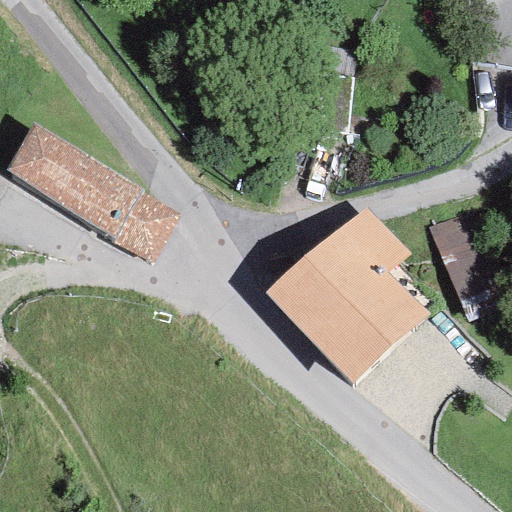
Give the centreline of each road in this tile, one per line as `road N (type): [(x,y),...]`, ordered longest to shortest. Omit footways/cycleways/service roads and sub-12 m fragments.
road 1 (unclassified): [(13,0),(246,325),(450,511)]
road 2 (track): [(200,252),(447,191),(511,159)]
road 3 (track): [(220,283),(174,291),(0,229)]
road 4 (track): [(0,364),(46,398),(83,445),(112,511)]
